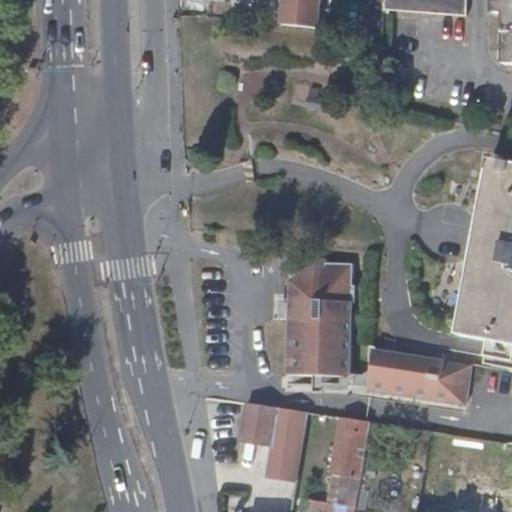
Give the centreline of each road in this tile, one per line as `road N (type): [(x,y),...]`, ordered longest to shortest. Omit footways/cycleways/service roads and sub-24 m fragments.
road 1 (primary): [(182,511),(125,194)]
road 2 (primary): [(64,203),(124,511)]
road 3 (residential): [(121,146),(156,137),(152,0)]
road 4 (primary): [(55,0),(57,129)]
road 5 (primary): [(120,126),(114,0)]
